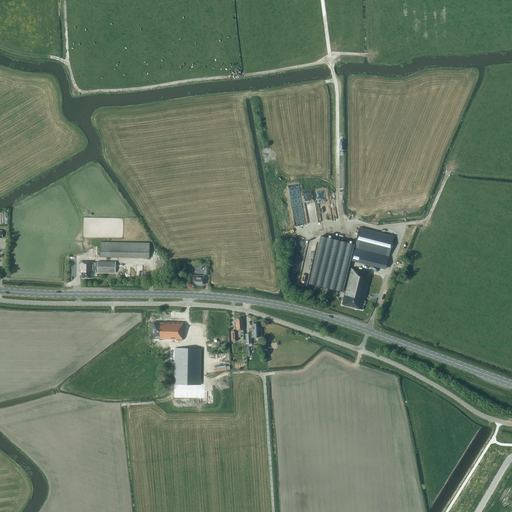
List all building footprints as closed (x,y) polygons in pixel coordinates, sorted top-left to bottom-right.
[(359,228),(354,248),(384,255),(381,267),(386,268),(394,237),(359,228)] [(342,292),(354,244),(321,236),(309,284),(342,292)] [(100,257),(149,259),(150,243),(100,242),(100,257)] [(81,262),(81,272),(82,272),(81,278),(91,278),(91,273),(92,273),(92,272),(93,263),(93,262),(81,262)] [(93,263),(92,272),(97,272),(97,273),(115,273),(116,262),(98,262),(98,263),(93,263)] [(371,274),(350,269),(341,305),(362,310),(363,305),(364,305),(365,301),(364,300),(371,274)] [(192,284),(204,285),(204,276),(193,275),(192,284)] [(243,329),(244,329),(243,326),(242,326),(242,318),(236,319),(237,323),(235,323),(236,330),(237,330),(237,331),(231,332),(232,341),(238,340),(237,337),(240,337),(240,334),(243,334),(243,329)] [(184,333),(184,323),(154,322),(154,323),(153,323),(153,339),(159,339),(159,340),(182,340),(182,333),(184,333)] [(251,331),(251,334),(251,335),(253,335),(253,338),(260,337),(260,336),(261,336),(261,329),(259,329),(259,324),(253,324),(253,331),(251,331)] [(175,348),(174,384),(200,385),(201,349),(175,348)]
